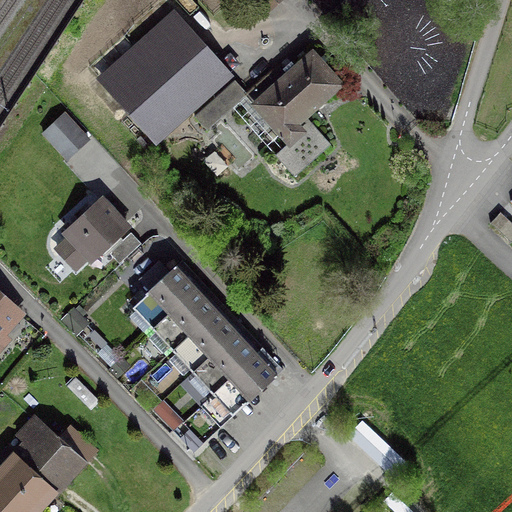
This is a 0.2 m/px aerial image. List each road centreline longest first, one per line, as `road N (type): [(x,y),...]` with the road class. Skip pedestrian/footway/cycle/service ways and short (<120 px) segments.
road 1 (residential): [(201,511),(304,403),(450,209)]
road 2 (residential): [(500,0),(456,148),(450,209)]
